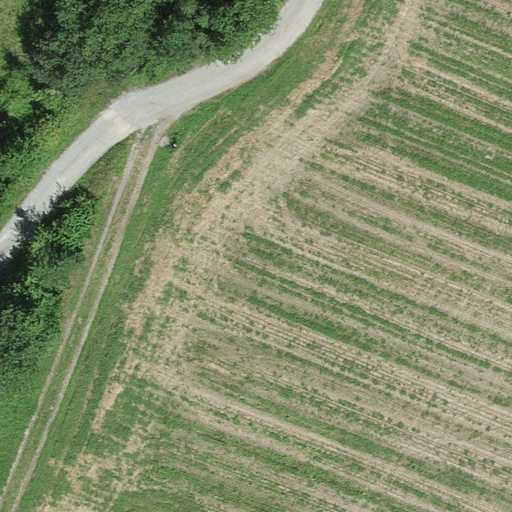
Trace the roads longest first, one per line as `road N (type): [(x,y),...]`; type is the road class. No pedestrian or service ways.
road 1 (track): [(171,94),(9,511)]
road 2 (track): [(302,0),(222,71),(100,126),(0,247)]
